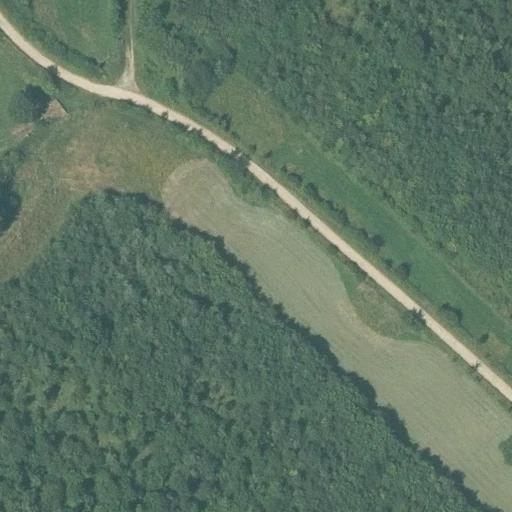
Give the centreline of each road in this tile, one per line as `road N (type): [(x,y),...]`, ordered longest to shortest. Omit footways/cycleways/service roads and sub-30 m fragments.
road 1 (track): [(128,99),(230,152),(511,398)]
road 2 (track): [(0,22),(57,72),(128,99)]
